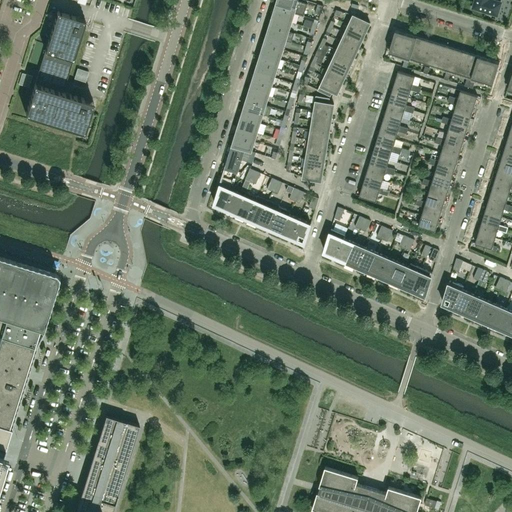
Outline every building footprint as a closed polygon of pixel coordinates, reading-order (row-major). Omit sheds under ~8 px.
[(286,4),(287,0),(277,0),(277,1),(275,6),(294,12),(296,7),(286,4)] [(307,3),(298,0),(287,0),(286,4),(296,7),(294,12),(304,15),(307,3)] [(493,0),(475,0),(473,8),(497,15),(501,2),(493,0)] [(320,14),(323,5),(318,3),(315,12),(320,14)] [(294,12),(275,6),(273,16),(291,21),(294,12)] [(85,19),(57,11),(25,113),(84,132),(93,101),(63,92),(66,81),(82,29),(85,19)] [(366,31),(370,22),(353,14),(349,23),(366,31)] [(289,31),(291,21),(273,16),(270,25),(289,31)] [(362,40),(366,31),(349,23),(345,32),(362,40)] [(286,40),(289,31),(270,25),(267,34),(286,40)] [(399,54),(406,33),(396,29),(389,51),(399,54)] [(358,49),(362,40),(345,32),(341,41),(358,49)] [(410,57),(417,36),(406,33),(399,54),(410,57)] [(283,49),(286,40),(267,34),(264,43),(283,49)] [(420,61),(427,39),(417,36),(410,57),(420,61)] [(430,64),(437,42),(427,39),(420,61),(430,64)] [(354,57),(358,49),(341,41),(337,50),(354,57)] [(441,67),(448,45),(437,42),(430,64),(441,67)] [(280,58),(283,49),(264,43),(261,52),(280,58)] [(451,70),(458,49),(448,45),(441,67),(451,70)] [(461,73),(468,52),(458,49),(451,70),(461,73)] [(350,66),(354,57),(337,50),(333,59),(350,66)] [(277,67),(280,58),(261,52),(259,58),(258,61),(277,67)] [(472,77),(479,55),(468,52),(461,73),(472,77)] [(482,80),(489,58),(479,55),(472,77),(482,80)] [(493,83),(499,62),(489,58),(482,80),(493,83)] [(345,75),(350,66),(333,59),(329,67),(345,75)] [(274,77),(277,67),(258,61),(255,71),(274,77)] [(304,66),(300,64),(294,63),(293,66),(299,68),(298,70),(303,72),(304,66)] [(341,84),(345,75),(329,67),(325,76),(341,84)] [(271,86),(274,77),(255,71),(253,80),(271,86)] [(413,84),(415,76),(398,71),(395,81),(420,89),(421,86),(413,84)] [(22,72),(18,84),(29,87),(32,76),(22,72)] [(337,93),(341,84),(325,76),(319,89),(330,94),(332,90),(337,93)] [(473,87),(475,81),(467,79),(465,85),(473,87)] [(269,95),(271,86),(253,80),(250,89),(269,95)] [(409,97),(411,89),(419,92),(420,89),(395,81),(392,91),(409,97)] [(266,104),(269,95),(250,89),(247,98),(266,104)] [(474,106),(478,95),(460,90),(458,98),(449,95),(449,98),(474,106)] [(406,104),(409,97),(392,91),(388,102),(414,110),(415,107),(406,104)] [(332,113),(334,103),(328,102),(329,98),(317,96),(314,110),(332,113)] [(271,106),(266,104),(247,98),(244,108),(263,113),(268,115),(271,106)] [(471,116),(474,106),(449,98),(448,101),(456,103),(454,111),(471,116)] [(402,117),(405,110),(413,112),(414,110),(388,102),(385,112),(402,117)] [(260,123),(263,113),(244,108),(241,117),(260,123)] [(331,123),(332,113),(314,110),(313,120),(331,123)] [(468,127),(471,116),(454,111),(452,119),(443,116),(442,119),(468,127)] [(400,125),(402,117),(385,112),(382,122),(408,130),(408,128),(400,125)] [(257,132),(260,123),(241,117),(238,126),(257,132)] [(468,127),(442,119),(437,117),(436,120),(450,124),(448,132),(465,137),(468,127)] [(430,118),(428,124),(441,130),(444,124),(430,118)] [(329,132),(331,123),(313,120),(311,129),(329,132)] [(396,138),(398,130),(407,133),(408,130),(382,122),(379,133),(396,138)] [(254,141),(257,132),(238,126),(236,135),(254,141)] [(328,142),(329,132),(311,129),(310,139),(328,142)] [(461,147),(465,137),(448,132),(445,139),(437,136),(436,139),(461,147)] [(393,146),(396,138),(379,133),(375,143),(408,153),(410,154),(411,150),(402,147),(402,148),(393,146)] [(251,150),(254,141),(236,135),(233,144),(251,150)] [(326,151),(328,142),(310,139),(308,148),(326,151)] [(458,157),(461,147),(436,139),(435,142),(443,145),(441,152),(458,157)] [(389,159),(392,151),(407,156),(408,153),(375,143),(372,153),(389,159)] [(254,158),(256,151),(251,150),(233,144),(226,167),(238,171),(243,154),(254,158)] [(324,161),(326,151),(308,148),(306,158),(324,161)] [(511,151),(504,149),(501,159),(511,162),(511,151)] [(455,168),(458,157),(441,152),(439,160),(430,157),(429,160),(455,168)] [(387,166),(389,159),(372,153),(369,164),(395,172),(396,169),(387,166)] [(323,170),(324,161),(306,158),(305,167),(323,170)] [(511,174),(511,162),(501,159),(498,170),(511,174)] [(452,178),(455,168),(429,160),(428,163),(437,165),(435,173),(452,178)] [(383,179),(385,172),(394,174),(395,172),(369,164),(366,174),(383,179)] [(235,179),(238,171),(226,167),(223,175),(235,179)] [(245,178),(251,181),(255,170),(250,167),(245,178)] [(321,180),(323,170),(305,167),(303,177),(321,180)] [(261,172),(255,170),(251,181),(256,183),(261,172)] [(511,174),(498,170),(494,180),(511,185),(511,174)] [(449,188),(452,178),(435,173),(432,180),(424,178),(423,180),(449,188)] [(381,187),(383,179),(366,174),(363,184),(388,192),(389,190),(381,187)] [(226,208),(234,189),(232,189),(235,179),(223,175),(214,203),(226,208)] [(267,188),(273,190),(278,179),(272,177),(267,188)] [(283,182),(278,179),(273,190),(278,193),(283,182)] [(445,199),(449,188),(423,180),(422,183),(431,186),(428,193),(445,199)] [(508,196),(511,188),(511,185),(494,180),(491,190),(508,196)] [(376,200),(379,192),(387,195),(388,192),(363,184),(359,195),(376,200)] [(289,197),(295,200),(299,189),(294,186),(289,197)] [(245,194),(244,194),(234,189),(226,208),(237,213),(245,194)] [(305,191),(299,189),(295,200),(300,202),(305,191)] [(511,205),(506,203),(508,196),(491,190),(488,201),(511,208),(511,205)] [(256,199),(258,196),(246,191),(244,194),(245,194),(237,213),(248,218),(256,199)] [(442,209),(445,199),(428,193),(426,201),(417,198),(416,201),(442,209)] [(259,222),(268,200),(258,195),(258,196),(256,199),(248,218),(259,222)] [(315,209),(319,197),(313,195),(309,206),(315,209)] [(273,202),(268,200),(259,222),(270,227),(278,209),(277,208),(279,205),(273,202)] [(439,219),(442,209),(416,201),(416,204),(424,206),(422,214),(439,219)] [(502,216),(504,209),(511,211),(511,208),(488,201),(485,211),(502,216)] [(281,232),(289,213),(289,214),(291,210),(279,205),(277,208),(278,209),(270,227),(281,232)] [(340,219),(345,208),(338,206),(334,217),(340,219)] [(499,224),(502,216),(485,211),(482,221),(507,229),(508,227),(499,224)] [(300,218),(289,214),(289,213),(281,232),(292,237),(300,218)] [(436,230),(439,219),(422,214),(419,222),(413,220),(412,223),(419,225),(436,230)] [(355,226),(360,228),(365,217),(360,215),(355,226)] [(370,220),(365,217),(360,228),(366,231),(370,220)] [(305,242),(311,223),(300,218),(292,237),(305,242)] [(495,237),(498,229),(506,232),(507,229),(482,221),(478,232),(495,237)] [(377,236),(382,238),(387,227),(382,225),(377,236)] [(392,229),(387,227),(382,238),(388,240),(392,229)] [(335,256),(344,237),(345,234),(331,228),(324,251),(335,256)] [(493,245),(495,237),(478,232),(475,242),(492,248),(491,250),(496,251),(497,246),(493,245)] [(399,245),(404,247),(409,236),(404,234),(399,245)] [(414,239),(409,236),(404,247),(410,250),(414,239)] [(346,260),(354,242),(344,237),(335,256),(346,260)] [(357,265),(365,247),(354,242),(346,260),(357,265)] [(427,257),(431,246),(426,244),(421,255),(427,257)] [(368,270),(376,251),(365,247),(357,265),(368,270)] [(434,247),(429,258),(436,261),(440,250),(434,247)] [(379,275),(387,256),(376,251),(368,270),(379,275)] [(0,421),(11,425),(11,424),(12,422),(11,422),(12,419),(13,419),(13,417),(13,416),(14,413),(15,411),(16,408),(17,405),(16,405),(17,402),(18,402),(19,400),(19,399),(22,387),(36,343),(42,331),(58,280),(59,278),(59,276),(59,275),(58,274),(57,273),(56,272),(55,271),(54,270),(0,253),(0,421)] [(390,279),(398,261),(387,256),(379,275),(390,279)] [(457,257),(453,269),(459,271),(463,260),(457,257)] [(409,266),(398,261),(390,279),(401,284),(409,266)] [(412,289),(420,271),(421,271),(422,267),(410,262),(409,266),(401,284),(412,289)] [(473,277),(479,280),(484,269),(478,266),(473,277)] [(425,295),(433,272),(422,267),(421,271),(420,271),(412,289),(425,295)] [(489,271),(484,269),(479,280),(484,282),(489,271)] [(495,287),(501,289),(506,278),(500,276),(495,287)] [(511,281),(506,278),(501,289),(506,292),(511,281)] [(454,307),(462,289),(464,285),(450,279),(443,302),(454,307)] [(473,293),(462,289),(454,307),(465,312),(473,293)] [(476,317),(484,298),(473,293),(465,312),(476,317)] [(487,321),(495,303),(484,298),(476,317),(487,321)] [(498,326),(506,308),(495,303),(487,321),(498,326)] [(509,331),(511,323),(511,310),(506,308),(498,326),(509,331)] [(111,511),(114,504),(139,424),(105,414),(76,507),(81,508),(80,511),(111,511)] [(381,424),(380,428),(337,416),(336,418),(343,420),(354,423),(354,432),(363,432),(367,433),(368,453),(373,436),(389,441),(385,441),(388,442),(396,441),(400,430),(400,429),(382,424),(381,424)] [(0,474),(7,453),(2,451),(11,425),(0,421),(0,474)] [(415,484),(430,485),(432,454),(425,453),(423,472),(416,472),(415,484)] [(416,511),(422,495),(389,485),(387,492),(357,482),(359,477),(325,466),(320,485),(323,486),(321,492),(318,491),(312,507),(326,511),(416,511)] [(435,507),(437,501),(427,497),(425,504),(435,507)]
